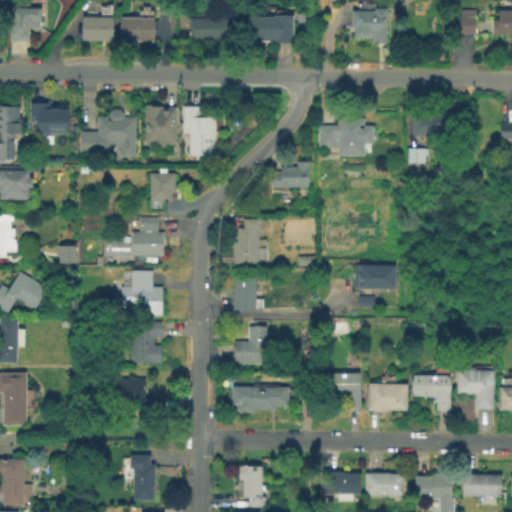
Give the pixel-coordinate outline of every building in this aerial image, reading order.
[(111,40),(80,39),(80,14),(98,14),(98,2),(111,2),(111,40)] [(27,40),(8,40),(8,5),(39,6),(39,29),(27,29),(27,40)] [(384,40),(369,40),(369,35),(348,35),(349,10),(372,10),(372,5),(384,6),(384,40)] [(511,32),(491,32),(491,18),(495,18),(495,7),(511,7),(511,32)] [(474,31),(457,31),(457,8),(474,8),(474,31)] [(291,12),(290,41),(248,40),(249,16),(272,16),(272,11),(291,12)] [(152,40),(117,40),(117,15),(152,15),(152,40)] [(225,37),(186,37),(186,16),(225,16),(225,37)] [(65,131),(36,131),(36,119),(29,119),(29,101),(47,101),(47,107),(65,107),(65,131)] [(174,146),(143,146),(142,103),(150,102),(151,105),(174,105),(174,146)] [(0,158),(0,104),(15,104),(15,119),(20,119),(20,132),(13,132),(13,158),(0,158)] [(213,154),(186,154),(186,131),(180,131),(180,105),(198,105),(198,115),(213,115),(213,154)] [(122,114),(133,114),(133,154),(118,154),(118,141),(108,141),(108,154),(78,154),(78,129),(95,129),(95,114),(106,114),(106,111),(108,108),(111,107),(114,106),(117,107),(120,109),(121,111),(122,114)] [(410,134),(410,113),(442,112),(442,109),(456,109),(457,133),(434,133),(435,138),(422,138),(422,134),(410,134)] [(361,152),(329,152),(329,146),(317,146),(317,124),(334,124),(334,114),(362,114),(362,122),(370,122),(370,141),(361,141),(361,152)] [(511,121),(511,137),(497,137),(498,121),(511,121)] [(425,147),(425,154),(422,154),(422,162),(405,161),(405,146),(425,147)] [(305,187),(269,187),(269,170),(278,170),(278,164),(294,165),(294,158),(306,158),(305,187)] [(501,164),(501,175),(486,175),(486,164),(501,164)] [(174,190),(169,190),(169,199),(147,200),(147,171),(157,171),(157,167),(164,167),(164,171),(174,171),(174,190)] [(27,198),(0,198),(0,168),(27,168),(27,175),(31,175),(31,187),(27,187),(27,198)] [(161,254),(101,253),(101,237),(128,237),(128,229),(135,229),(136,214),(155,215),(155,229),(161,229),(161,254)] [(264,260),(230,261),(230,241),(234,241),(234,225),(240,225),(240,216),(258,216),(259,227),(256,227),(256,246),(264,245),(264,260)] [(9,263),(0,263),(0,219),(8,219),(8,226),(14,226),(13,250),(3,250),(3,254),(9,254),(9,263)] [(54,245),(74,245),(74,262),(57,262),(57,255),(54,255),(54,245)] [(312,255),(311,265),(295,265),(295,254),(312,255)] [(102,264),(93,264),(93,255),(102,255),(102,264)] [(392,286),(351,286),(351,262),(392,263),(392,286)] [(160,313),(142,313),(142,305),(119,305),(119,286),(127,286),(127,267),(150,267),(150,284),(160,284),(160,313)] [(32,307),(14,296),(5,311),(0,308),(0,282),(6,287),(17,269),(45,286),(32,307)] [(261,307),(232,307),(232,271),(253,271),(253,296),(261,296),(261,307)] [(372,305),(356,304),(357,294),(372,294),(372,305)] [(14,361),(0,360),(0,316),(15,316),(15,326),(22,326),(22,344),(15,344),(14,361)] [(158,361),(131,361),(131,319),(159,320),(159,333),(151,333),(151,343),(158,343),(158,361)] [(232,363),(232,340),(246,339),(246,325),(265,325),(266,362),(232,363)] [(490,407),(472,407),(472,392),(454,391),(454,368),(491,368),(490,407)] [(24,423),(1,423),(1,391),(0,391),(0,370),(25,371),(24,423)] [(359,406),(343,406),(343,391),(323,391),(323,371),(359,371),(359,406)] [(448,409),(434,409),(434,394),(410,394),(410,373),(448,373),(448,409)] [(511,408),(496,408),(497,385),(500,385),(500,376),(511,376),(511,408)] [(153,409),(126,409),(126,401),(115,401),(115,377),(143,377),(143,395),(153,395),(153,409)] [(405,409),(366,408),(366,382),(405,382),(405,409)] [(286,404),(273,404),(273,407),(251,407),(251,411),(236,411),(236,404),(229,404),(229,384),(286,385),(286,404)] [(307,399),(296,399),(296,385),(307,385),(307,399)] [(152,498),(131,498),(131,467),(127,467),(127,453),(148,453),(148,462),(154,462),(154,485),(152,485),(152,498)] [(29,500),(21,500),(21,504),(1,503),(1,492),(0,491),(0,456),(22,456),(22,481),(30,481),(29,500)] [(262,505),(245,505),(245,495),(239,495),(240,478),(235,478),(236,463),(259,464),(259,494),(263,494),(262,505)] [(358,492),(350,492),(350,498),(335,498),(335,492),(325,492),(325,469),(342,469),(342,471),(358,471),(358,492)] [(401,494),(363,494),(363,471),(401,471),(401,494)] [(451,511),(436,511),(437,497),(412,497),(412,475),(432,475),(432,471),(450,471),(449,496),(451,496),(451,511)] [(499,495),(459,494),(460,472),(499,472),(499,495)]
